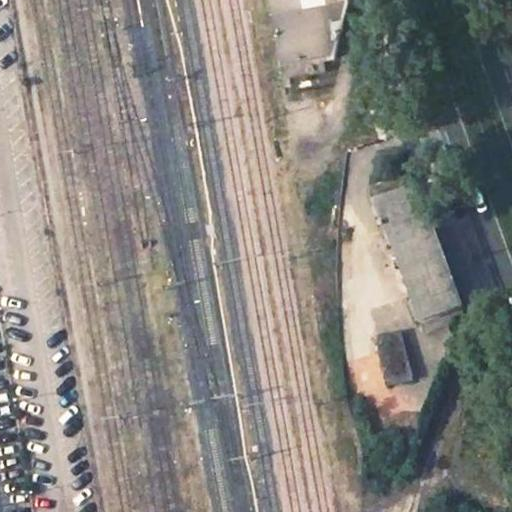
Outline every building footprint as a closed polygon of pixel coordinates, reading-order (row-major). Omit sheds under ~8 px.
[(273,0),(288,78),(327,71),(324,61),(336,57),(350,0),(273,0)] [(389,102),(371,109),(381,136),(399,130),(389,102)] [(423,184),(376,200),(419,323),(467,308),(423,184)] [(389,386),(412,380),(399,333),(376,340),(389,386)] [(395,435),(373,441),(380,462),(401,457),(395,435)]
